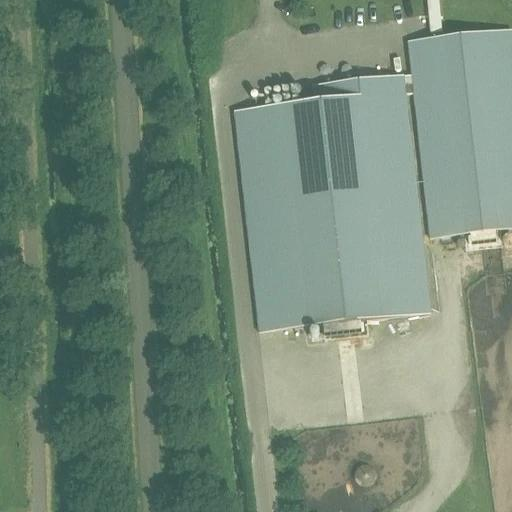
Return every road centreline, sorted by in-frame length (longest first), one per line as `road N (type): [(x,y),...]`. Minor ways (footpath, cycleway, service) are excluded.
road 1 (unclassified): [(154,511),(122,0)]
road 2 (unclassified): [(37,511),(24,0)]
